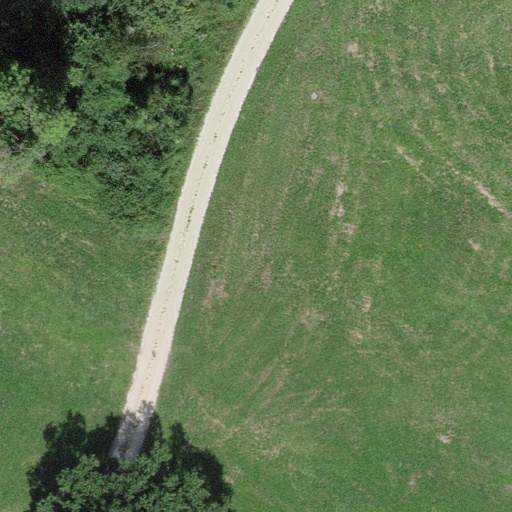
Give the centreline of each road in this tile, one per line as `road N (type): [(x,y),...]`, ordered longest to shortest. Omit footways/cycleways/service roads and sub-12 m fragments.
road 1 (track): [(163,308),(229,78),(267,0)]
road 2 (track): [(83,511),(163,308)]
